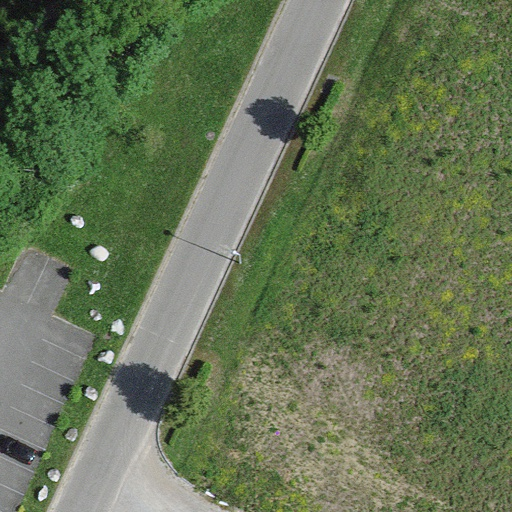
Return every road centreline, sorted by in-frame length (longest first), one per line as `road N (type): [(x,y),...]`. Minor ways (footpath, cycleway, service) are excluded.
road 1 (unclassified): [(320,0),(109,457)]
road 2 (unclassified): [(109,457),(229,511)]
